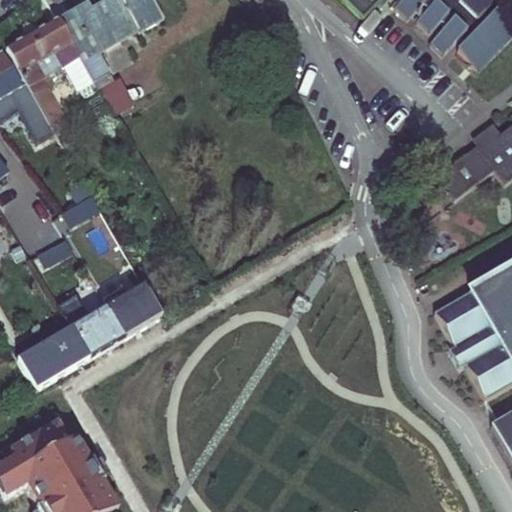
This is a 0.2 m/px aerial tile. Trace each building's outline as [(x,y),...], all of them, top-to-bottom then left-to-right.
[(146,28),(161,19),(150,0),(109,0),(94,9),(90,3),(53,25),(73,59),(96,97),(127,79),(108,46),(144,25),(146,28)] [(345,0),(364,17),(379,0),(408,0),(396,13),(405,21),(421,4),(431,12),(420,24),(429,33),(441,20),(449,28),(432,47),(443,56),(460,38),(467,45),(460,53),(480,71),(511,36),(511,26),(496,12),(490,19),(484,13),(496,0),(345,0)] [(73,59),(53,25),(5,52),(46,128),(61,109),(42,77),(73,59)] [(5,52),(0,54),(0,119),(1,122),(21,112),(42,151),(55,145),(46,128),(5,52)] [(127,79),(96,97),(111,116),(136,102),(127,79)] [(477,139),(428,172),(452,207),(495,177),(501,185),(511,177),(511,121),(480,144),(477,139)] [(511,258),(430,303),(449,338),(444,340),(455,360),(460,357),(480,392),(511,373),(511,258)] [(85,361),(162,317),(144,285),(67,329),(85,361)] [(30,393),(85,361),(67,329),(11,361),(30,393)] [(511,411),(494,422),(511,454),(511,411)] [(0,502),(2,506),(24,493),(35,511),(111,511),(99,490),(102,489),(89,468),(87,469),(73,446),(68,449),(55,428),(8,455),(13,464),(0,471),(0,502)]
